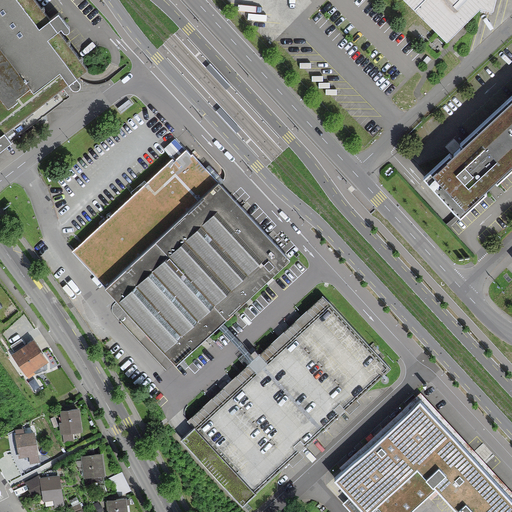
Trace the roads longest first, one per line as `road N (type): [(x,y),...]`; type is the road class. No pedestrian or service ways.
road 1 (residential): [(0,178),(143,74),(405,353),(415,369),(409,382),(271,511)]
road 2 (primary): [(112,0),(511,429)]
road 3 (primary): [(511,388),(159,0)]
road 4 (unclassified): [(511,332),(461,288),(195,0)]
road 5 (tertiary): [(0,247),(70,342),(166,511)]
